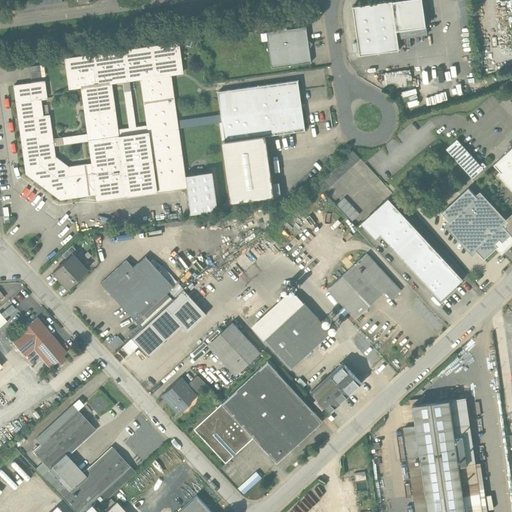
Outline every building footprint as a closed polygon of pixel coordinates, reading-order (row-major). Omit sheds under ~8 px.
[(61,0),(20,0),(22,10),(62,4),(61,0)] [(421,0),(399,0),(352,6),(358,56),(398,51),(396,31),(425,27),(421,0)] [(306,27),(266,32),(271,68),(311,62),(309,49),(312,45),(311,43),(308,41),(306,27)] [(185,188),(189,215),(218,211),(212,172),(183,176),(169,75),(182,73),(178,43),(64,59),(68,89),(80,87),(86,135),(52,140),(48,115),(38,117),(36,100),(46,99),(44,82),(13,86),(15,103),(17,103),(19,119),(18,120),(25,175),(59,200),(94,196),(95,201),(126,196),(124,185),(153,181),(154,192),(185,188)] [(34,77),(43,76),(42,65),(32,66),(34,77)] [(409,70),(381,74),(383,90),(412,86),(409,70)] [(298,81),(218,92),(222,122),(219,122),(230,203),(274,197),(265,137),(305,131),(302,110),(300,111),(299,106),(301,106),(298,81)] [(483,169),(457,140),(446,149),(472,179),(483,169)] [(511,189),(511,216),(511,217),(511,147),(493,165),(501,173),(499,175),(511,189)] [(353,151),(316,185),(323,193),(360,159),(353,151)] [(468,189),(441,214),(449,222),(447,224),(474,253),(476,251),(484,260),(497,248),(501,253),(511,242),(511,217),(504,224),(478,196),(476,197),(468,189)] [(360,215),(344,198),(336,206),(351,222),(360,215)] [(462,280),(388,199),(366,219),(440,300),(462,280)] [(71,246),(61,255),(66,261),(72,256),(77,251),(71,246)] [(401,291),(366,253),(328,289),(355,319),(385,292),(391,299),(401,291)] [(85,270),(72,256),(66,261),(53,273),(66,287),(75,279),(85,270)] [(132,268),(126,261),(101,284),(142,328),(172,301),(165,294),(172,287),(145,257),(132,268)] [(184,289),(131,339),(148,357),(181,327),(187,332),(207,314),(184,289)] [(289,296),(253,328),(264,340),(262,343),(276,358),(279,356),(291,369),(331,333),(304,303),(304,304),(297,296),(289,296)] [(0,329),(11,319),(1,310),(0,311),(0,329)] [(37,318),(11,340),(25,357),(34,349),(49,368),(53,365),(56,368),(66,360),(63,356),(67,353),(37,318)] [(259,352),(232,323),(210,343),(237,373),(259,352)] [(117,338),(108,346),(113,351),(122,343),(117,338)] [(222,403),(253,438),(277,464),(323,422),(267,361),(221,403),(222,403)] [(349,394),(330,373),(330,374),(332,377),(314,393),(312,390),(311,391),(330,412),(349,394)] [(197,375),(188,384),(196,394),(206,385),(197,375)] [(179,378),(163,393),(170,400),(168,402),(179,413),(186,406),(184,403),(193,395),(195,397),(196,397),(179,378)] [(449,399),(413,404),(416,427),(427,511),(485,511),(479,465),(475,466),(471,435),(466,397),(449,399)] [(222,403),(194,429),(225,464),(253,438),(222,403)] [(84,476),(64,454),(93,427),(77,410),(33,450),(65,486),(59,492),(77,511),(80,511),(130,467),(114,449),(84,476)] [(102,417),(95,421),(99,428),(105,425),(102,417)] [(427,511),(416,427),(403,428),(414,511),(427,511)] [(0,469),(0,490),(34,464),(24,451),(0,469)] [(246,494),(264,477),(258,471),(240,488),(246,494)] [(358,482),(368,480),(367,473),(357,476),(358,482)] [(178,511),(211,511),(196,496),(178,511)] [(125,511),(116,502),(104,511),(125,511)]
